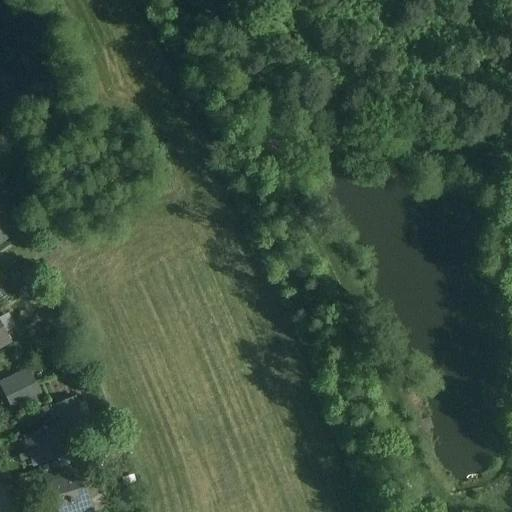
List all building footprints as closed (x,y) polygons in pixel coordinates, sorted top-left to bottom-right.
[(0,322),(0,345),(9,341),(0,322)] [(29,373),(7,383),(19,408),(40,397),(29,373)] [(75,399),(54,406),(61,427),(82,420),(75,399)] [(56,429),(33,437),(42,462),(64,455),(56,429)] [(79,477),(49,487),(57,510),(69,507),(70,511),(86,511),(89,511),(79,477)]
